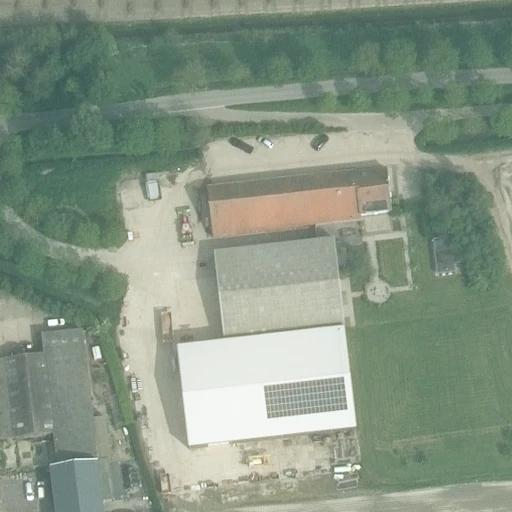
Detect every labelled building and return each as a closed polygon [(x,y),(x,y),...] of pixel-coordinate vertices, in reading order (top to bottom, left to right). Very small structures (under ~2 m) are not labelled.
[(207,190),(210,221),(212,239),(362,223),(362,218),(392,215),(388,173),(356,176),(356,175),(207,190)] [(451,239),(433,241),(438,275),(455,273),(454,265),(460,264),(458,251),(453,252),(451,239)] [(334,242),(213,255),(222,343),(343,330),(334,242)] [(222,343),(176,348),(187,448),(354,430),(343,330),(222,343)] [(42,356),(0,360),(0,441),(52,436),(56,468),(96,463),(80,331),(49,335),(40,336),(42,356)]
